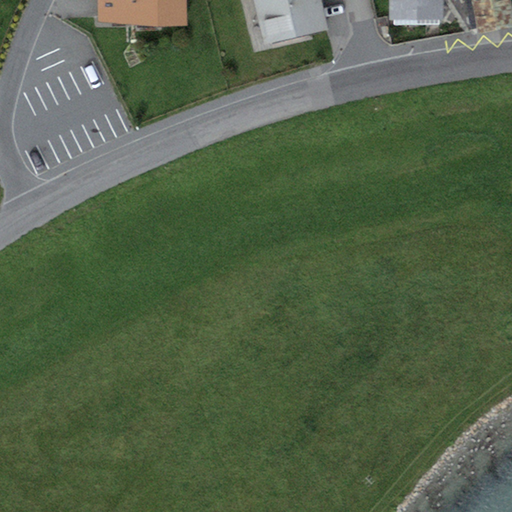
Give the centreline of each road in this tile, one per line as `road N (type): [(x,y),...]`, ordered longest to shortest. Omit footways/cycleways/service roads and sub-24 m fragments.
road 1 (tertiary): [(28,214),(253,113),(376,79),(511,57)]
road 2 (residential): [(28,214),(0,131),(41,0)]
